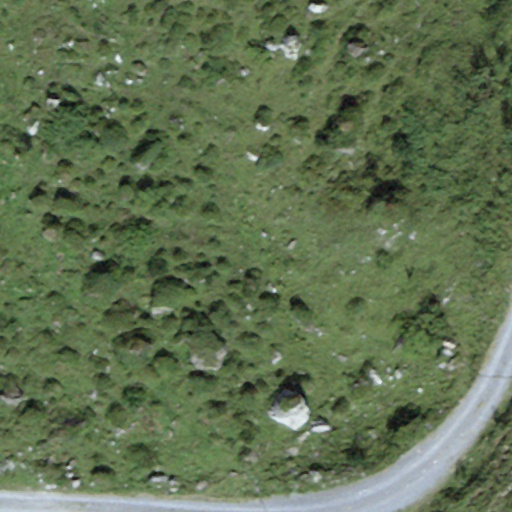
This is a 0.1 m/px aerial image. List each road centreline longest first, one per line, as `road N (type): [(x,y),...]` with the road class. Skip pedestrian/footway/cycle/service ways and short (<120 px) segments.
road 1 (track): [(324,511),(371,501),(429,473),(480,406),(511,329)]
road 2 (track): [(0,500),(204,511)]
